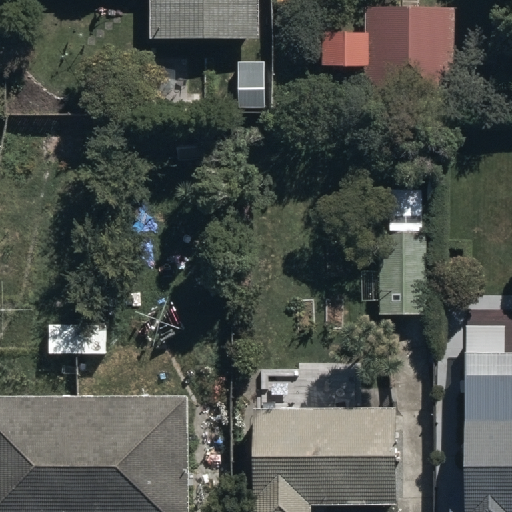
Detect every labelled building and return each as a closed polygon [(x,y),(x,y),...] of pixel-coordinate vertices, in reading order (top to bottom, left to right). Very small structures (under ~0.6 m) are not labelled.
[(149,0),(150,36),(262,36),(262,0),(149,0)] [(454,1),(365,1),(365,24),(320,24),(320,61),(363,61),(362,104),(453,105),(454,1)] [(432,225),(381,225),(381,309),(432,309),(432,225)] [(109,317),(48,318),(49,352),(109,351),(109,317)] [(511,511),(511,347),(463,348),(463,511),(511,511)] [(0,386),(0,511),(189,511),(190,387),(0,386)] [(250,396),(249,511),(311,511),(312,501),(395,501),(396,397),(250,396)]
